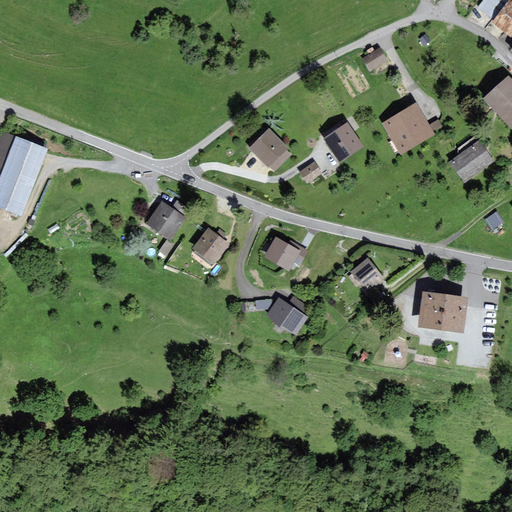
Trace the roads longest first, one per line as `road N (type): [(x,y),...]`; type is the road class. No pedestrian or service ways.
road 1 (tertiary): [(170,169),(292,218),(511,266)]
road 2 (unclassified): [(170,169),(291,79),(428,14)]
road 3 (tertiary): [(0,103),(170,169)]
